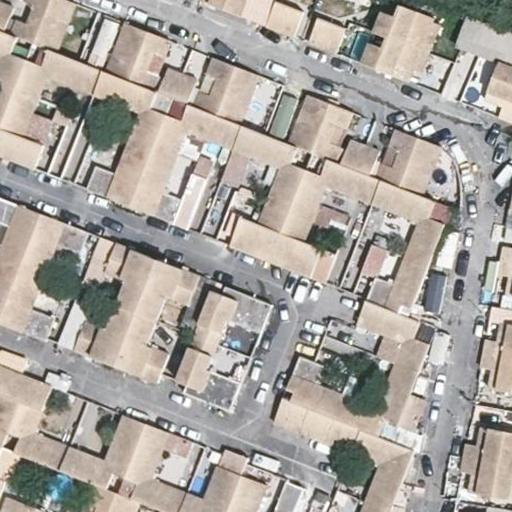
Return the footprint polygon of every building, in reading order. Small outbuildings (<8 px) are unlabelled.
[(0,0),(0,29),(6,32),(16,6),(0,0)] [(11,34),(50,49),(58,29),(66,32),(77,4),(66,0),(24,0),(23,2),(34,6),(27,24),(16,20),(11,34)] [(197,0),(217,8),(241,17),(247,0),(197,0)] [(294,38),(304,12),(276,2),(266,28),(279,33),(294,38)] [(434,22),(435,19),(400,5),(395,17),(381,12),(373,33),(387,38),(383,48),(370,43),(361,64),(393,77),(410,84),(415,71),(434,22)] [(337,55),(346,29),(318,18),(309,44),(324,50),(337,55)] [(441,25),(434,22),(415,71),(421,74),(441,25)] [(123,54),(114,75),(153,90),(159,75),(148,71),(155,54),(166,58),(173,42),(148,32),(125,23),(114,51),(123,54)] [(0,150),(11,154),(9,161),(22,166),(34,171),(44,146),(24,138),(47,78),(139,115),(116,174),(97,167),(88,190),(107,197),(120,202),(122,196),(152,207),(149,214),(163,219),(174,224),(184,201),(164,193),(188,133),(279,169),(258,224),(241,218),(229,247),(245,253),(255,257),(258,251),(287,262),(285,269),(299,275),(310,279),(322,250),(305,243),(327,188),(418,224),(394,284),(376,277),(367,300),(357,326),(402,344),(377,407),(317,383),(324,366),(315,362),(300,356),(295,370),(287,389),(295,393),(292,402),(283,399),(273,424),(352,455),(379,466),(360,511),(283,511),(276,509),(275,511),(257,511),(268,486),(217,466),(204,499),(153,479),(171,434),(153,427),(123,415),(105,460),(36,432),(54,387),(0,365),(0,497),(6,482),(0,479),(0,453),(8,433),(20,438),(15,452),(93,483),(86,500),(98,505),(94,511),(137,511),(141,502),(165,511),(390,511),(414,451),(379,437),(385,421),(398,425),(430,345),(414,338),(420,322),(399,314),(403,306),(412,309),(445,224),(430,218),(436,202),(424,197),(415,194),(376,178),(371,176),(341,164),(335,162),(296,147),(288,144),(241,125),(233,122),(194,106),(189,104),(158,92),(153,90),(114,75),(106,72),(58,52),(50,49),(11,34),(6,32),(0,29),(0,150)] [(58,29),(50,49),(58,52),(66,32),(58,29)] [(114,51),(106,72),(114,75),(123,54),(114,51)] [(194,106),(233,122),(241,101),(249,105),(260,77),(238,68),(213,58),(206,74),(217,78),(210,96),(200,92),(194,106)] [(511,66),(504,63),(500,62),(485,101),(503,108),(498,119),(511,124),(511,66)] [(169,68),(158,92),(189,104),(199,80),(169,68)] [(296,147),(335,162),(342,148),(331,143),(338,125),(348,130),(354,113),(330,104),(307,95),(296,123),(304,126),(296,147)] [(241,101),(233,122),(241,125),(249,105),(241,101)] [(296,123),(288,144),(296,147),(304,126),(296,123)] [(376,178),(415,194),(423,173),(432,177),(443,148),(422,140),(396,129),(389,146),(400,150),(393,168),(382,164),(376,178)] [(381,151),(351,139),(341,164),(371,176),(381,151)] [(0,157),(9,161),(11,154),(0,150),(0,157)] [(423,173),(415,194),(424,197),(432,177),(423,173)] [(120,202),(149,214),(152,207),(122,196),(120,202)] [(511,197),(510,209),(511,209),(511,247),(503,246),(500,262),(498,275),(508,277),(505,295),(511,296),(511,197)] [(89,233),(0,198),(0,223),(9,227),(0,249),(0,323),(37,338),(46,342),(55,318),(33,310),(57,246),(80,255),(89,233)] [(201,276),(118,244),(105,273),(127,282),(107,330),(86,322),(75,351),(87,356),(144,378),(158,384),(162,375),(170,355),(149,346),(168,298),(189,306),(201,276)] [(255,257),(285,269),(287,262),(258,251),(255,257)] [(420,306),(436,311),(448,274),(432,269),(420,306)] [(261,334),(273,305),(226,287),(223,295),(212,291),(176,381),(187,385),(184,393),(231,412),(242,383),(209,370),(229,321),(261,334)] [(358,355),(366,330),(329,318),(321,343),(358,355)] [(511,325),(500,323),(497,342),(485,340),(480,368),(491,370),(488,389),(511,393),(511,325)] [(509,501),(511,486),(511,433),(481,428),(478,446),(465,444),(460,472),(471,474),(468,493),(509,501)] [(45,511),(7,497),(1,511),(45,511)]
